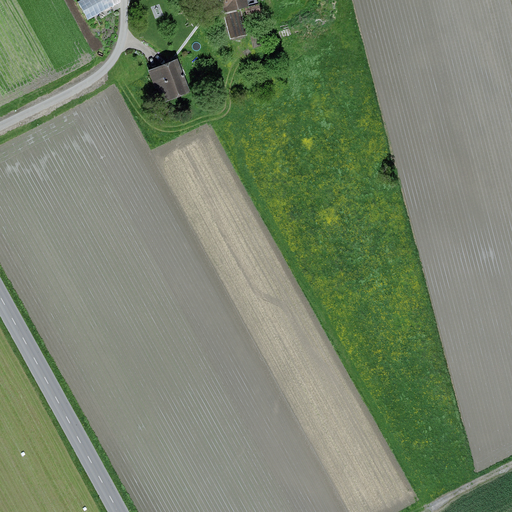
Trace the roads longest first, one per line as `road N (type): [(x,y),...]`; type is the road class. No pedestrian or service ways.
road 1 (primary): [(0,296),(118,511)]
road 2 (track): [(0,128),(78,91),(115,59),(123,0)]
